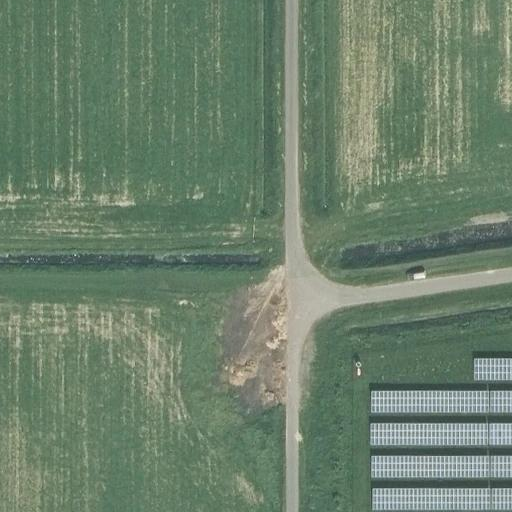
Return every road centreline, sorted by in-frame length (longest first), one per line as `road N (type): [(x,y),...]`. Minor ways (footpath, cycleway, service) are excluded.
road 1 (unclassified): [(296,298),(292,0)]
road 2 (track): [(295,280),(0,283)]
road 3 (unclassified): [(296,298),(349,299),(511,274)]
road 4 (unclassified): [(295,511),(296,298)]
